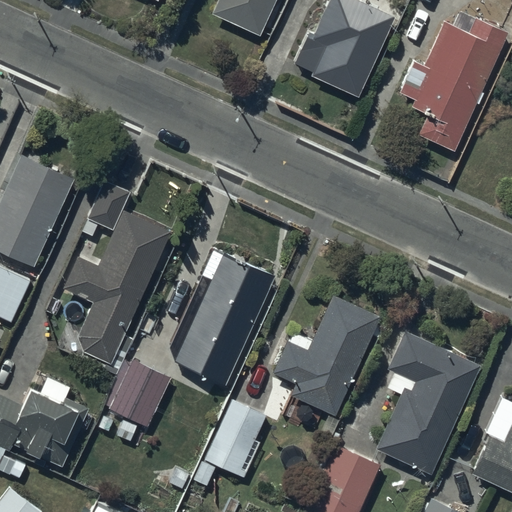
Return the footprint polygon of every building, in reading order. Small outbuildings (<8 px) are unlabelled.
[(211,0),(209,6),(260,29),(273,0),(211,0)] [(325,0),(314,26),(308,23),(293,56),(312,64),(310,69),(358,90),(395,8),(376,0),(325,0)] [(424,58),(412,54),(399,85),(414,92),(411,100),(427,107),(418,128),(454,143),(506,23),(474,9),(468,24),(443,13),(424,58)] [(73,171),(22,147),(0,193),(0,243),(32,258),(73,171)] [(130,185),(103,173),(86,213),(112,224),(97,258),(76,249),(62,281),(92,294),(77,329),(82,344),(111,357),(169,225),(121,204),(130,185)] [(276,265),(224,242),(173,354),(225,377),(276,265)] [(30,275),(0,261),(0,309),(12,315),(30,275)] [(294,377),(289,387),(334,408),(379,310),(331,288),(310,334),(294,327),(290,334),(286,332),(270,367),(294,377)] [(480,355),(403,321),(386,360),(394,364),(387,381),(400,387),(375,443),(430,467),(480,355)] [(170,370),(132,352),(125,368),(121,365),(104,400),(146,420),(170,370)] [(18,397),(0,388),(0,440),(8,444),(12,436),(61,459),(87,403),(64,392),(70,380),(48,370),(42,382),(28,376),(18,397)] [(270,411),(230,394),(194,474),(208,480),(217,459),(243,471),(270,411)] [(511,414),(503,435),(488,428),(471,466),(511,484),(511,414)] [(354,511),(381,458),(335,437),(304,503),(322,511),(354,511)] [(8,482),(0,491),(0,511),(41,511),(44,509),(8,482)] [(93,501),(87,511),(130,511),(131,511),(99,496),(103,488),(88,482),(81,495),(93,501)] [(468,511),(430,494),(421,511),(468,511)]
